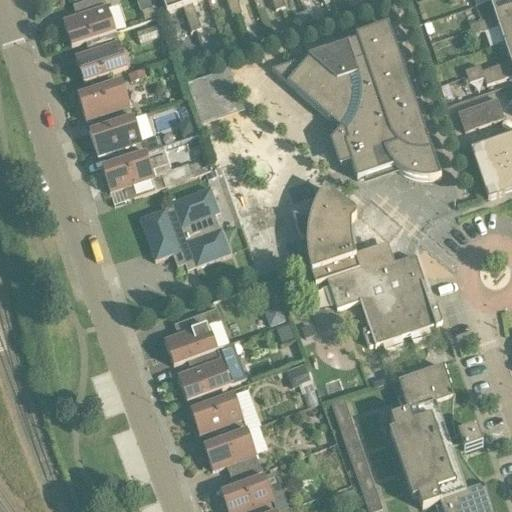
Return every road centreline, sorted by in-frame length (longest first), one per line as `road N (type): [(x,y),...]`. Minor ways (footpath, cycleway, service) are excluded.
road 1 (residential): [(179,511),(0,7)]
road 2 (residential): [(511,256),(477,250),(460,268),(460,295),(485,313)]
